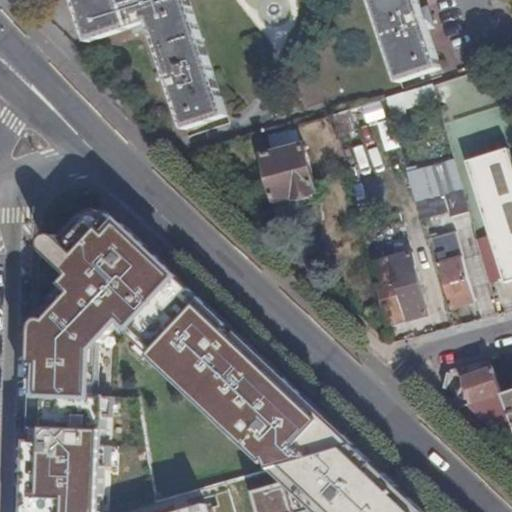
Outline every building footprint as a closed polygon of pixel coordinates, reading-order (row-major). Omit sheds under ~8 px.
[(75,0),(90,42),(133,28),(135,34),(153,28),(167,72),(161,74),(162,81),(164,81),(167,91),(174,90),(187,130),(229,115),(190,0),(140,0),(125,5),(123,0),(75,0)] [(372,0),(401,83),(442,70),(429,29),(436,27),(433,19),(432,20),(429,10),(423,11),(419,0),(372,0)] [(438,100),(434,86),(417,92),(420,105),(438,100)] [(417,92),(388,101),(391,114),(420,105),(417,92)] [(298,93),(274,101),(279,115),(303,107),(298,93)] [(388,101),(352,112),(357,130),(393,119),(391,114),(388,101)] [(352,112),(334,117),(334,120),(339,135),(357,130),(352,112)] [(295,196),(298,202),(319,195),(305,144),(265,156),(278,202),(286,199),(295,196)] [(511,253),(511,174),(504,150),(468,161),(508,282),(511,280),(511,263),(509,255),(511,253)] [(464,191),(456,161),(438,166),(447,197),(464,191)] [(418,205),(447,197),(438,166),(409,175),(418,205)] [(452,217),(470,212),(464,191),(447,197),(451,210),(452,217)] [(287,205),(298,202),(295,196),(286,199),(287,205)] [(418,205),(422,219),(451,210),(447,197),(418,205)] [(428,511),(313,403),(242,337),(251,329),(132,216),(127,218),(112,203),(92,204),(85,207),(61,233),(54,234),(45,249),(46,260),(72,282),(54,298),(60,304),(38,324),(28,511),(103,511),(106,468),(148,467),(141,398),(98,398),(100,348),(114,331),(148,362),(153,356),(215,411),(207,419),(286,480),(260,489),(264,511),(304,511),(319,507),(323,511),(428,511)] [(453,308),(477,301),(457,232),(432,239),(453,308)] [(373,263),(389,325),(431,314),(414,252),(373,263)] [(507,392),(498,368),(468,378),(477,403),(481,401),(507,392)] [(507,392),(481,401),(484,412),(511,404),(509,396),(507,392)] [(484,412),(481,412),(491,425),(502,423),(504,432),(511,429),(511,406),(511,404),(484,412)] [(501,433),(503,439),(511,435),(511,429),(504,432),(501,433)] [(511,435),(503,439),(510,458),(511,457),(511,435)]
